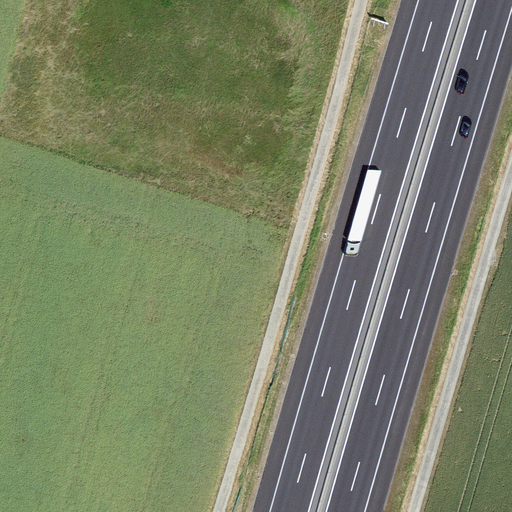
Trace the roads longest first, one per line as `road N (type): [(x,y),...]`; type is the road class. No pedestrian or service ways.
road 1 (motorway): [(345,511),(495,0)]
road 2 (motorway): [(439,0),(289,511)]
road 3 (track): [(219,511),(363,0)]
road 4 (track): [(413,511),(511,171)]
